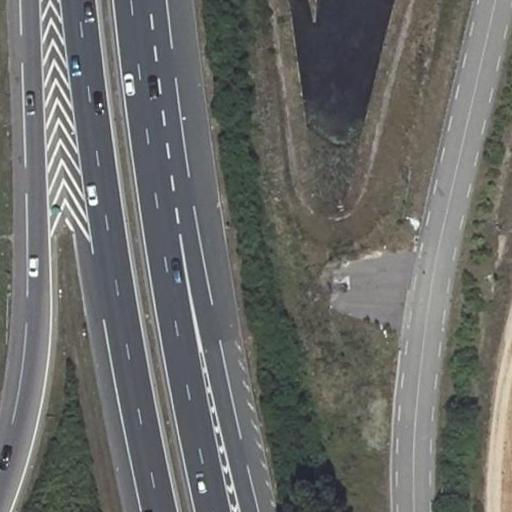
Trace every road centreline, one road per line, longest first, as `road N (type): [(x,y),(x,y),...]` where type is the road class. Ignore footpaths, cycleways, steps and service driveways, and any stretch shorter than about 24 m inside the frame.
road 1 (trunk): [(77,0),(116,288),(159,511)]
road 2 (trunk): [(30,0),(36,329),(24,416),(0,499)]
road 3 (trunk): [(250,511),(193,259),(161,235)]
road 4 (trunk): [(213,511),(161,235)]
road 5 (trunk): [(161,235),(133,0)]
road 6 (track): [(511,353),(496,511)]
